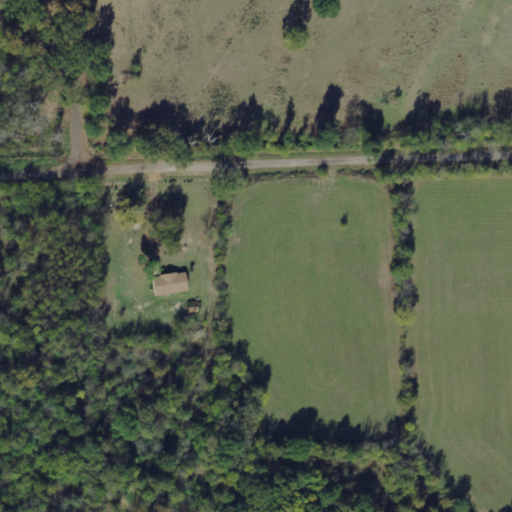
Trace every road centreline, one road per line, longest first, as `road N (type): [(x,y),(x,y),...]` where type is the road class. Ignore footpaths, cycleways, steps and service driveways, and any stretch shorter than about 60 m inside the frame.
road 1 (residential): [(0,179),(511,158)]
road 2 (residential): [(84,175),(88,0)]
